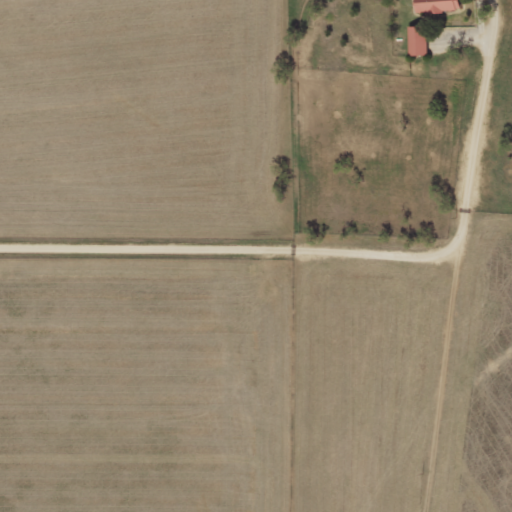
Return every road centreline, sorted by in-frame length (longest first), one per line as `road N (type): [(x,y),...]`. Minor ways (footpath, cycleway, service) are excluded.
road 1 (residential): [(417,511),(443,266),(498,130),(495,0)]
road 2 (residential): [(443,266),(0,251)]
